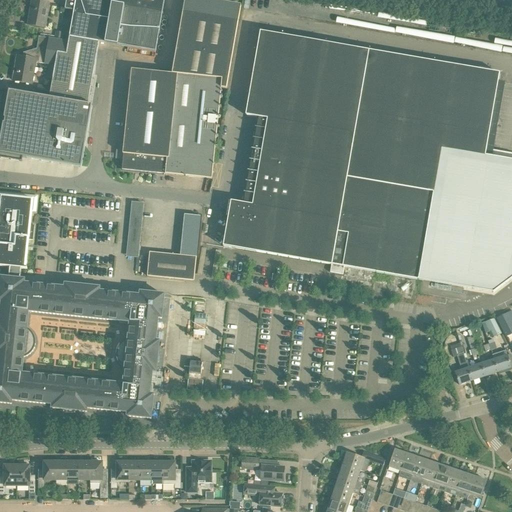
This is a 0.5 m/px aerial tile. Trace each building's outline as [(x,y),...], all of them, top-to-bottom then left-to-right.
[(164,0),(66,0),(64,10),(73,11),(68,41),(98,47),(98,42),(156,52),(164,0)] [(241,6),(207,0),(185,0),(173,69),(228,79),(241,6)] [(28,25),(46,28),(50,4),(32,1),(28,25)] [(64,11),(62,18),(70,20),(71,13),(64,11)] [(511,161),(489,157),(503,75),(261,33),(246,116),(258,118),(242,205),(232,203),(223,248),(496,294),(511,282),(511,161)] [(38,37),(35,54),(36,61),(38,61),(39,63),(55,66),(63,67),(68,42),(53,40),(47,38),(38,37)] [(0,156),(17,159),(17,158),(80,169),(91,107),(87,106),(98,47),(68,41),(68,42),(63,67),(55,66),(51,88),(50,97),(49,99),(2,90),(1,102),(0,109),(0,156)] [(17,56),(13,81),(31,84),(35,62),(35,61),(36,61),(35,54),(30,53),(29,51),(22,53),(22,57),(17,56)] [(228,79),(173,69),(172,75),(132,71),(125,145),(117,144),(116,159),(123,160),(122,170),(124,170),(139,172),(140,172),(148,173),(212,179),(221,89),(226,90),(228,79)] [(38,86),(36,95),(50,97),(51,88),(38,86)] [(0,266),(10,268),(9,273),(8,280),(20,281),(21,274),(21,269),(27,269),(27,268),(25,268),(28,239),(33,240),(34,226),(29,225),(31,211),(36,211),(37,196),(0,192),(0,207),(0,208),(0,266)] [(132,204),(127,257),(138,258),(143,205),(132,204)] [(194,282),(196,259),(150,254),(147,277),(194,282)] [(86,413),(86,410),(127,414),(127,418),(150,420),(150,419),(153,397),(149,396),(150,387),(152,373),(155,374),(159,343),(155,343),(157,320),(161,320),(164,297),(140,294),(140,298),(133,297),(99,293),(99,290),(65,286),(65,290),(24,285),(24,281),(20,281),(8,280),(1,279),(0,284),(0,302),(2,303),(0,320),(0,404),(11,405),(11,401),(52,406),(52,410),(86,413)] [(367,300),(371,301),(373,297),(377,298),(378,294),(371,291),(367,300)] [(511,311),(496,319),(505,337),(511,333),(511,311)] [(494,337),(501,334),(493,319),(482,324),(486,334),(491,331),(494,337)] [(471,337),(467,338),(471,350),(470,350),(471,351),(469,352),(470,355),(472,355),(473,357),(478,355),(476,348),(475,349),(471,337)] [(452,350),(451,351),(453,358),(457,356),(462,371),(455,373),(459,385),(472,381),(468,369),(463,353),(461,347),(452,350)] [(492,355),(494,360),(498,372),(499,374),(505,372),(505,370),(511,368),(510,366),(511,365),(511,360),(510,354),(507,355),(505,351),(492,355)] [(494,360),(481,364),(485,377),(498,372),(494,360)] [(481,364),(468,369),(472,381),(485,377),(481,364)] [(419,392),(427,390),(425,383),(417,385),(419,392)] [(394,450),(389,467),(388,468),(400,472),(406,454),(394,450)] [(369,462),(383,467),(385,460),(363,453),(361,459),(345,453),(341,465),(359,471),(365,473),(367,468),(362,466),(364,460),(369,462)] [(406,454),(400,472),(398,478),(410,481),(418,458),(406,454)] [(429,462),(418,458),(410,481),(421,485),(429,462)] [(242,460),(241,470),(257,471),(257,461),(242,460)] [(429,462),(421,485),(425,487),(428,480),(435,482),(440,466),(429,462)] [(37,490),(38,490),(43,490),(43,482),(55,482),(55,464),(53,464),(53,463),(44,463),(44,464),(43,464),(43,476),(37,476),(37,490)] [(107,500),(107,475),(101,475),(101,464),(99,464),(99,463),(91,463),(91,464),(89,464),(89,482),(89,485),(99,485),(99,500),(107,500)] [(110,490),(116,490),(116,484),(127,484),(127,482),(128,482),(127,464),(126,464),(126,463),(117,463),(117,464),(116,464),(116,476),(110,476),(110,490)] [(163,464),(162,464),(162,485),(173,485),(173,490),(180,490),(179,476),(173,476),(173,464),(172,464),(172,463),(163,463),(163,464)] [(66,482),(66,464),(55,464),(55,482),(66,482)] [(77,464),(66,464),(66,482),(66,485),(67,485),(78,485),(78,482),(77,464)] [(77,464),(78,482),(89,482),(89,464),(77,464)] [(127,464),(128,482),(139,482),(139,464),(127,464)] [(150,464),(139,464),(139,482),(140,482),(140,487),(151,487),(151,485),(151,482),(150,482),(150,464)] [(162,464),(150,464),(150,482),(151,482),(151,485),(162,485),(162,464)] [(185,474),(185,494),(195,494),(196,482),(198,482),(198,484),(210,484),(210,473),(209,473),(209,464),(193,464),(193,474),(185,474)] [(341,465),(337,476),(355,482),(359,471),(341,465)] [(435,482),(432,489),(438,491),(440,484),(446,486),(451,469),(440,466),(435,482)] [(16,488),(16,468),(12,468),(12,467),(4,467),(4,468),(3,468),(3,481),(0,480),(0,495),(3,495),(3,488),(16,488)] [(34,495),(34,481),(28,481),(28,468),(27,468),(27,467),(19,467),(19,468),(16,468),(16,488),(28,488),(28,495),(34,495)] [(283,469),(272,468),(261,467),(260,481),(268,481),(282,482),(283,469)] [(446,486),(443,493),(449,494),(451,488),(457,490),(463,473),(451,469),(446,486)] [(457,490),(455,496),(466,500),(474,477),(463,473),(457,490)] [(332,487),(351,494),(357,496),(361,484),(355,482),(337,476),(336,481),(334,481),(332,487)] [(486,481),(474,477),(466,500),(472,502),(474,497),(480,499),(486,481)] [(253,486),(252,486),(244,486),(243,496),(259,497),(258,507),(280,508),(280,506),(282,504),(282,499),(280,497),(281,495),(273,495),(273,488),(268,487),(253,486)] [(329,499),(347,505),(351,494),(332,487),(333,488),(329,499)] [(382,505),(386,494),(380,492),(377,504),(382,505)] [(388,507),(392,496),(386,494),(382,505),(388,507)] [(393,509),(397,498),(392,496),(388,507),(393,509)] [(400,511),(404,500),(397,498),(393,509),(400,511)] [(325,510),(329,511),(344,511),(347,505),(329,499),(325,510)] [(401,511),(405,511),(409,502),(404,500),(400,511),(401,511)] [(357,502),(355,508),(366,511),(369,506),(361,504),(357,502)] [(411,511),(414,504),(409,502),(405,511),(411,511)]
